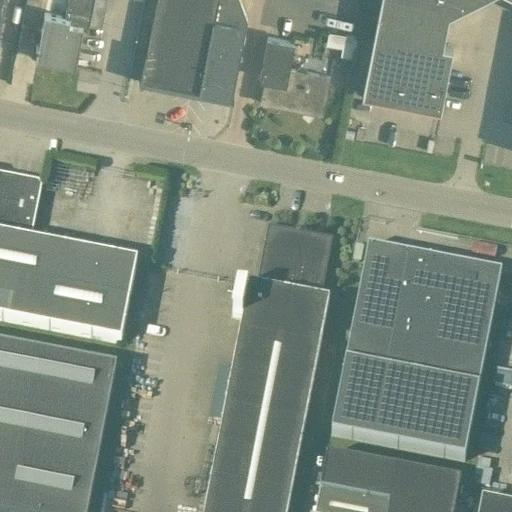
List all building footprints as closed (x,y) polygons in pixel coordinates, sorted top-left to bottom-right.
[(35,47),(37,48),(36,57),(35,58),(75,66),(83,26),(88,27),(89,25),(101,27),(106,0),(68,0),(65,17),(44,13),(38,44),(36,44),(35,47)] [(180,87),(200,91),(232,97),(247,21),(239,0),(156,0),(141,79),(180,87)] [(511,0),(380,0),(363,93),(440,108),(451,48),(441,46),(447,13),(472,0),(511,0)] [(343,46),(341,54),(353,56),(356,36),(344,35),(343,46)] [(260,103),(320,114),(322,115),(330,75),(307,71),(303,63),(294,68),(288,67),(294,41),(267,36),(259,77),(264,78),(260,103)] [(32,244),(43,190),(39,184),(0,176),(0,321),(122,346),(138,265),(32,244)] [(321,300),(331,250),(332,245),(329,241),(324,240),(324,239),(301,235),(300,238),(294,240),(293,240),(294,234),(277,230),(277,231),(272,230),(268,232),(267,237),(257,288),(249,287),(248,293),(238,291),(233,318),(242,320),(205,511),(288,511),(329,302),(321,300)] [(465,463),(479,392),(502,275),(369,248),(346,366),(331,437),(465,463)] [(0,489),(5,490),(0,511),(89,511),(118,370),(0,346),(0,489)] [(493,386),(511,389),(511,374),(496,372),(493,386)] [(327,457),(321,493),(316,511),(455,511),(461,483),(327,457)] [(511,511),(511,507),(483,502),(481,511),(511,511)]
